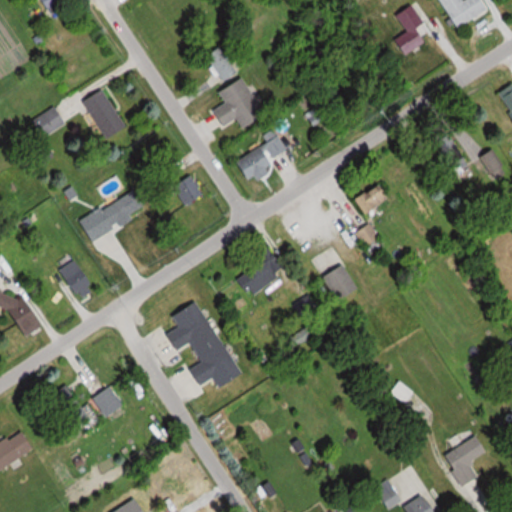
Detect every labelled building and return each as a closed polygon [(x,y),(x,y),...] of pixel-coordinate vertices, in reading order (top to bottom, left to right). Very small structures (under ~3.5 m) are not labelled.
[(68,5),(64,0),(41,0),(52,16),(68,5)] [(465,0),(465,1),(464,0),(440,0),(457,28),(490,9),(484,0),(465,0)] [(408,32),(398,37),(407,56),(433,44),(415,7),(399,14),(408,32)] [(221,42),(205,59),(228,81),(239,70),(231,62),(235,56),(221,42)] [(249,76),(221,89),(228,104),(216,109),(224,125),(240,118),(245,128),(268,118),(249,76)] [(511,88),(509,82),(493,91),(511,125),(511,88)] [(106,88),(86,99),(108,138),(128,127),(106,88)] [(67,124),(58,106),(34,118),(43,136),(67,124)] [(273,170),(268,162),(289,149),(276,127),(262,136),(266,143),(237,160),(251,183),(273,170)] [(428,138),(447,170),(461,161),(442,130),(428,138)] [(192,205),(206,191),(189,173),(175,187),(192,205)] [(365,213),(393,199),(385,183),(357,197),(365,213)] [(93,239),(149,208),(137,188),(82,219),(93,239)] [(357,231),(364,245),(381,237),(373,222),(357,231)] [(73,292),(93,281),(80,257),(60,268),(73,292)] [(361,285),(343,262),(322,279),(340,302),(361,285)] [(238,278),(247,291),(267,278),(258,265),(238,278)] [(0,278),(0,297),(1,297),(25,336),(43,325),(25,295),(14,302),(0,278)] [(301,317),(320,306),(312,293),(293,304),(301,317)] [(203,384),(217,377),(222,386),(243,375),(202,300),(175,314),(181,326),(170,332),(179,349),(193,342),(204,362),(194,367),(203,384)] [(96,416),(67,383),(49,399),(78,431),(96,416)] [(108,416),(126,405),(113,385),(95,397),(108,416)] [(0,444),(0,470),(37,448),(26,429),(0,444)] [(445,454),(463,486),(482,476),(474,461),(490,451),(481,435),(445,454)] [(408,511),(440,511),(427,492),(405,507),(408,511)]
